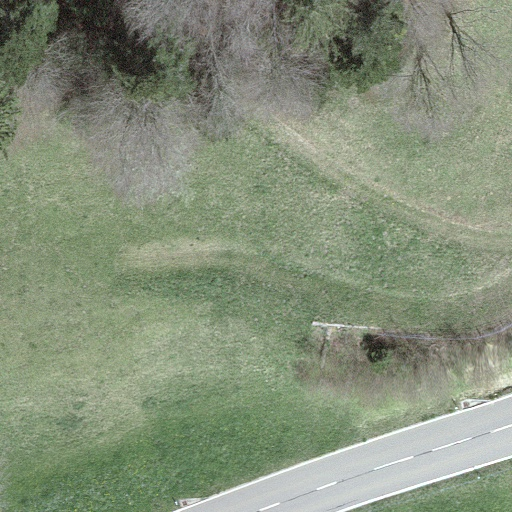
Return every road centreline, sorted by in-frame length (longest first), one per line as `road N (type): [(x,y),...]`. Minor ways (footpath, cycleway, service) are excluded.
road 1 (track): [(238,105),(420,231),(483,254),(511,254)]
road 2 (tertiary): [(257,511),(511,425)]
